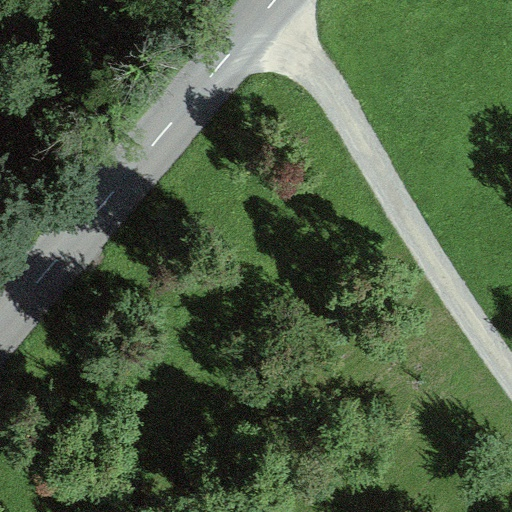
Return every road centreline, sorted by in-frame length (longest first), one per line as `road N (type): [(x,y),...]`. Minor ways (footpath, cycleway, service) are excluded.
road 1 (track): [(511,377),(315,67),(261,19)]
road 2 (tertiary): [(277,0),(0,328)]
